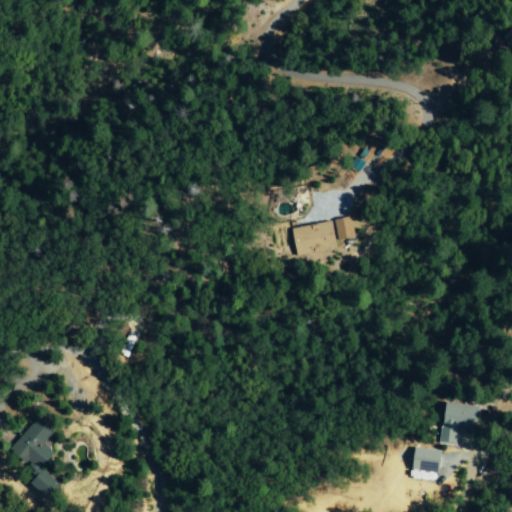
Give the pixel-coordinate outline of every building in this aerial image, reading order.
[(331,221),(334,242),(352,239),(348,218),(331,221)] [(287,230),(293,257),(334,249),(328,222),(287,230)] [(453,446),(456,427),(475,429),(478,407),(443,402),(438,444),(453,446)] [(0,445),(0,454),(24,474),(16,484),(33,498),(45,483),(27,468),(40,452),(29,443),(40,431),(24,417),(0,445)] [(408,479),(434,480),(435,449),(409,449),(408,479)]
